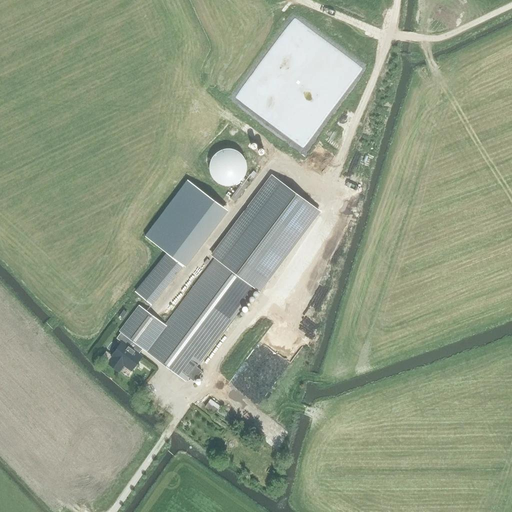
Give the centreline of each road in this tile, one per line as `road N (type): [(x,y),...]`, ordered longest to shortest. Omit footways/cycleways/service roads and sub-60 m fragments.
road 1 (track): [(326,216),(334,204),(325,195),(392,33),(397,0)]
road 2 (track): [(301,0),(364,26),(424,38),(511,4)]
